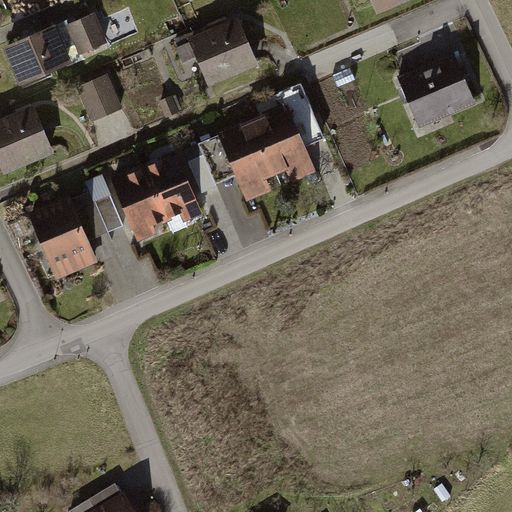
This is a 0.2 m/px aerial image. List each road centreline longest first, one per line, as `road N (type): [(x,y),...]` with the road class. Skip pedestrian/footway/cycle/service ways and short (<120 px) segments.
road 1 (residential): [(104,324),(511,154)]
road 2 (residential): [(104,324),(177,511)]
road 3 (residential): [(48,346),(0,235)]
